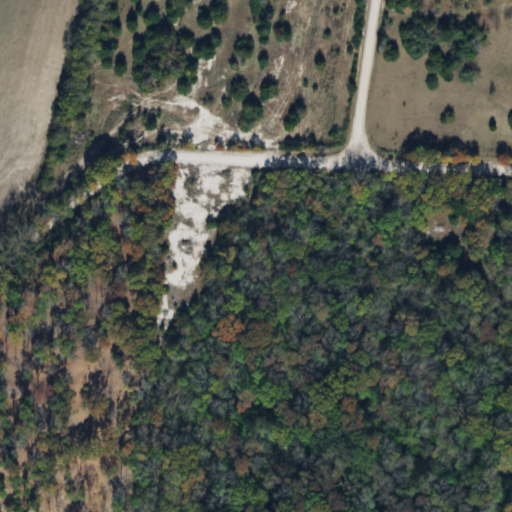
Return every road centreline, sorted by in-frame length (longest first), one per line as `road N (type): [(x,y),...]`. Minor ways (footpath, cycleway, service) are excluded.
road 1 (residential): [(0,266),(137,162),(356,165)]
road 2 (residential): [(356,165),(374,0)]
road 3 (residential): [(511,168),(356,165)]
